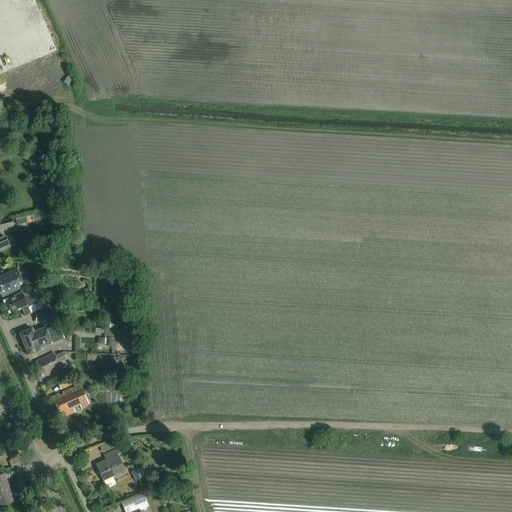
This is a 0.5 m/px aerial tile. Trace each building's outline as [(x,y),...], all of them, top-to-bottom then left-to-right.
[(0,231),(14,228),(12,219),(0,221),(0,231)] [(0,251),(11,247),(6,236),(0,238),(0,251)] [(23,291),(35,285),(31,277),(26,279),(27,281),(23,282),(17,270),(0,277),(0,292),(2,297),(22,288),(23,291)] [(4,302),(9,313),(27,305),(28,307),(40,302),(36,294),(22,293),(4,302)] [(53,316),(37,315),(36,324),(52,325),(53,316)] [(28,355),(41,350),(40,348),(52,344),(52,343),(64,338),(60,328),(54,330),(53,327),(47,330),(46,328),(34,332),(32,329),(20,334),(28,355)] [(58,363),(66,359),(62,353),(55,356),(54,353),(36,362),(37,364),(34,366),(38,375),(42,373),(43,376),(60,367),(58,363)] [(132,376),(140,376),(140,360),(131,360),(132,376)] [(82,410),(90,407),(82,385),(53,397),(62,418),(75,413),(74,409),(80,406),(82,410)] [(110,450),(118,447),(115,440),(107,444),(110,450)] [(118,455),(122,454),(119,448),(106,454),(109,460),(106,461),(106,460),(96,465),(103,481),(125,471),(118,455)] [(146,476),(142,467),(131,472),(135,481),(146,476)] [(0,507),(0,508),(14,502),(2,475),(0,476),(0,507)] [(138,511),(139,511),(148,507),(145,500),(127,507),(129,511),(138,511)]
